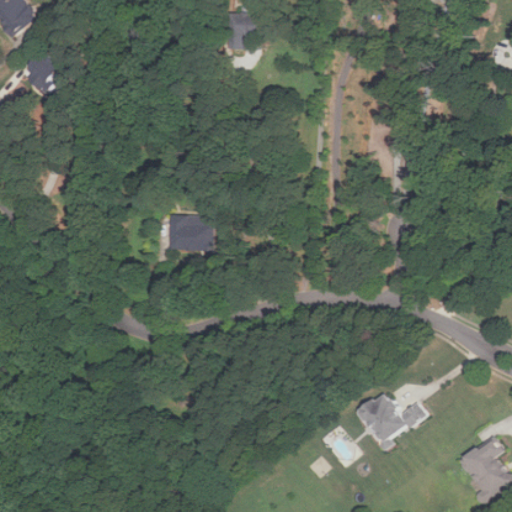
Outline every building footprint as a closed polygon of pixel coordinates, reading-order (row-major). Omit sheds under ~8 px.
[(34,0),(8,0),(0,6),(0,8),(19,35),(46,16),(34,0)] [(31,75),(56,90),(72,65),(47,49),(31,75)] [(178,249),(217,250),(218,225),(211,225),(212,215),(179,214),(178,249)] [(370,409),(392,450),(401,445),(398,438),(435,417),(427,402),(411,411),(400,393),(370,409)] [(466,462),(487,490),(480,495),(487,506),(511,487),(511,468),(504,457),(511,450),(511,449),(502,436),(466,462)]
